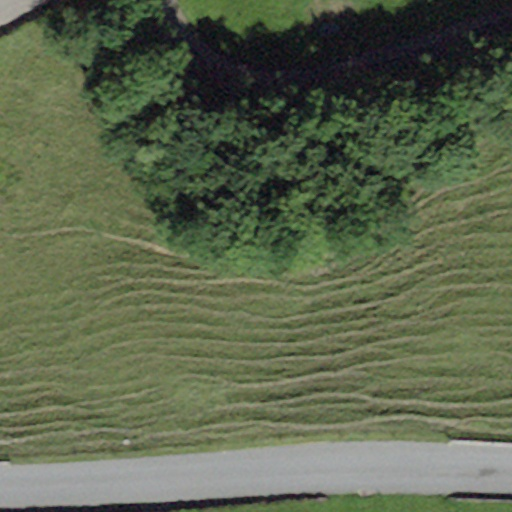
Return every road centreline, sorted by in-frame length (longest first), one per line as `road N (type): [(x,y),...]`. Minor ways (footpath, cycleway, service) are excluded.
road 1 (tertiary): [(511,467),(0,478)]
road 2 (residential): [(157,0),(230,102),(511,21)]
